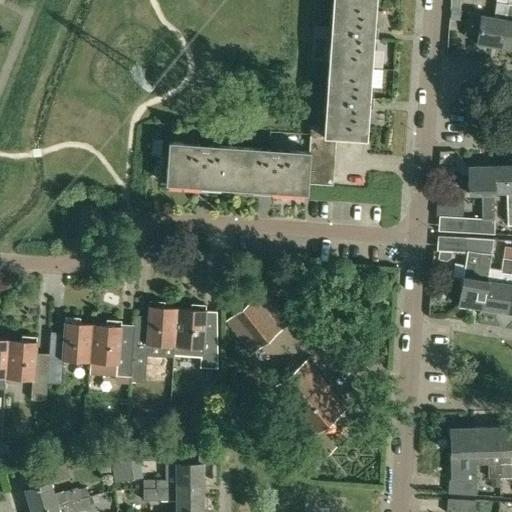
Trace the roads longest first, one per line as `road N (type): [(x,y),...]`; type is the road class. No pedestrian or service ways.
road 1 (residential): [(0,263),(87,268),(91,217),(417,241)]
road 2 (residential): [(400,511),(417,241)]
road 3 (residential): [(417,241),(433,0)]
